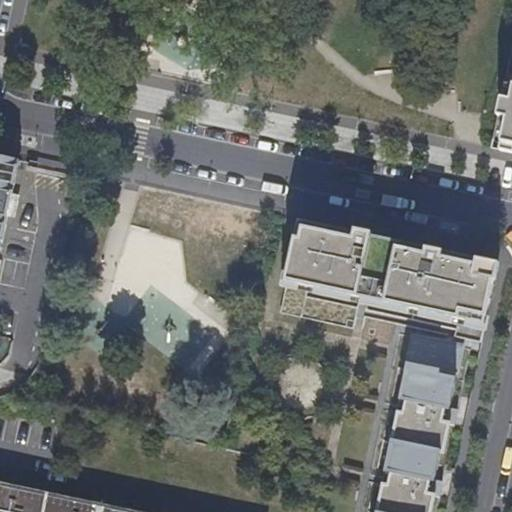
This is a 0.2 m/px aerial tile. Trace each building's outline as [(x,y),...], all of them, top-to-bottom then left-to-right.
[(511,152),(511,85),(500,83),(484,146),(511,152)] [(0,250),(3,251),(22,161),(0,156),(0,250)] [(485,326),(498,264),(298,220),(284,282),(336,293),(485,326)] [(456,373),(461,348),(411,336),(405,362),(456,373)] [(423,511),(432,474),(456,373),(405,362),(370,511),(423,511)] [(129,511),(45,494),(0,484),(0,511),(129,511)]
